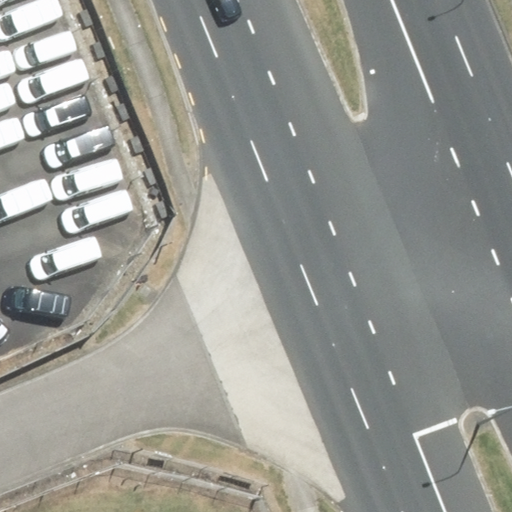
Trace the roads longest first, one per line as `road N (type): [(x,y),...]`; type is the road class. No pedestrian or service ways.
road 1 (primary): [(410,511),(201,0)]
road 2 (primary): [(439,0),(511,183)]
